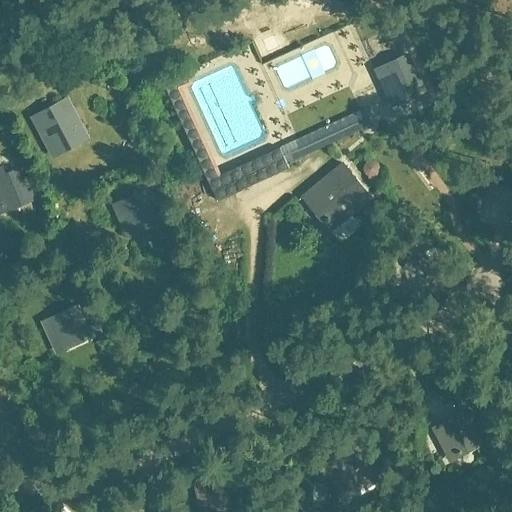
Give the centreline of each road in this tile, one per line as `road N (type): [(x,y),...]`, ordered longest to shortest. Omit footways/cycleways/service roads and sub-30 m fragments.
road 1 (track): [(511,339),(493,300),(128,464),(87,478),(0,471)]
road 2 (unknown): [(251,410),(254,284)]
road 3 (unknown): [(0,261),(25,264),(39,254),(93,192)]
